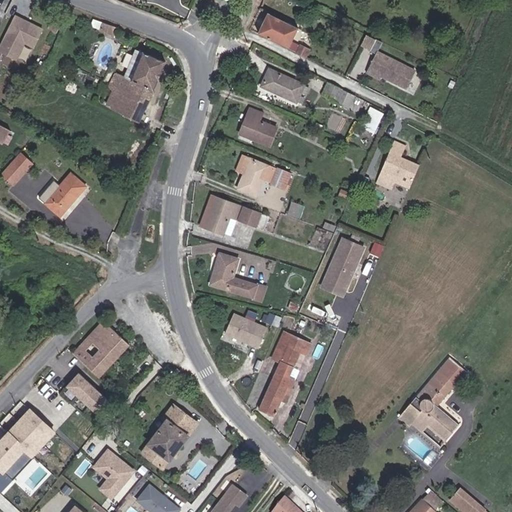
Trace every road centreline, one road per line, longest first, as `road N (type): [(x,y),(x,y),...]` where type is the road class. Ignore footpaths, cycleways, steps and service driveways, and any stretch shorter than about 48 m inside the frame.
road 1 (tertiary): [(174,273),(213,375),(263,441),(334,511)]
road 2 (tertiary): [(196,49),(203,80),(173,217),(174,273)]
road 3 (unclassified): [(174,273),(128,285),(79,317),(0,404)]
road 4 (tertiary): [(85,0),(196,49)]
